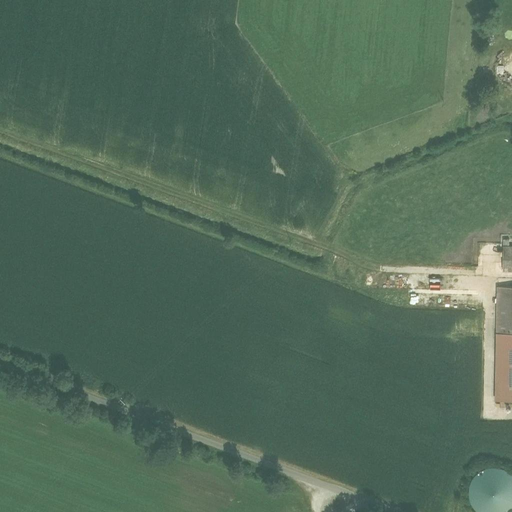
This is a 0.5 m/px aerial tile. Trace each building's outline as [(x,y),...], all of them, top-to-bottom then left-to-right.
[(511,52),(510,53),(504,54),(499,58),(496,64),(495,70),(497,76),(501,81),(506,84),(511,84),(511,52)] [(500,271),(511,271),(511,244),(501,244),(500,271)] [(511,285),(494,286),(492,402),(511,402),(511,285)] [(480,325),(476,320),(470,317),(465,316),(459,318),(454,322),(451,328),(450,334),(452,340),(456,344),(461,347),(468,348),(474,346),(478,342),(481,337),(482,331),(480,325)] [(510,511),(511,511),(511,510),(511,477),(510,475),(503,470),(495,469),(486,469),(479,473),(473,478),(469,486),(467,494),(469,503),(473,510),(475,511),(510,511)]
